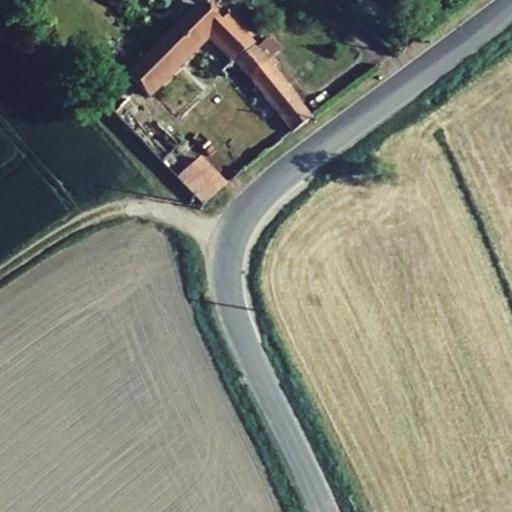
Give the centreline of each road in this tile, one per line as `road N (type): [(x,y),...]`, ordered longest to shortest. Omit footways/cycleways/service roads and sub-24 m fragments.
road 1 (tertiary): [(511,3),(263,188),(227,242),(223,280),(236,328),(323,511)]
road 2 (track): [(227,242),(167,213),(122,208),(70,227),(0,273)]
